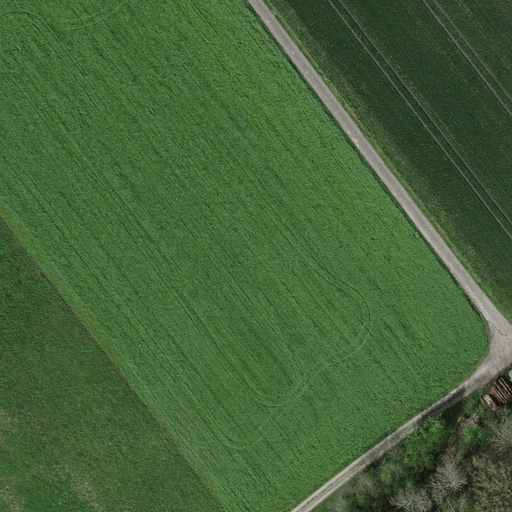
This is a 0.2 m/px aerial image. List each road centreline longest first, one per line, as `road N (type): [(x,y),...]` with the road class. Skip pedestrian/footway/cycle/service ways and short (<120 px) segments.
road 1 (track): [(252,0),(511,338)]
road 2 (track): [(295,511),(511,350)]
